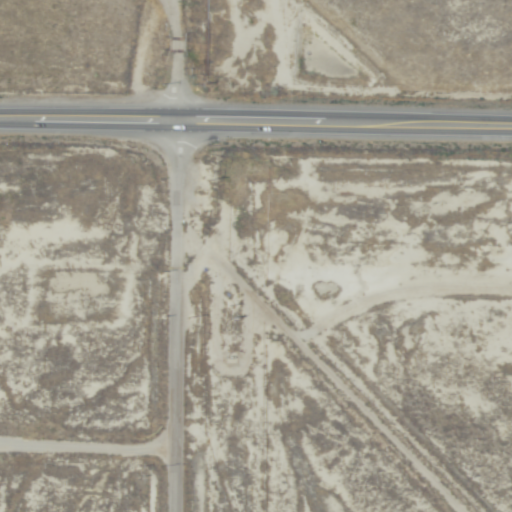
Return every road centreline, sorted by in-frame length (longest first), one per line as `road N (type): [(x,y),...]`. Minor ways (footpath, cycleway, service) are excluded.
road 1 (track): [(167,511),(178,140),(166,0)]
road 2 (primary): [(0,115),(511,120)]
road 3 (track): [(175,269),(232,275),(454,511)]
road 4 (track): [(0,439),(167,448)]
